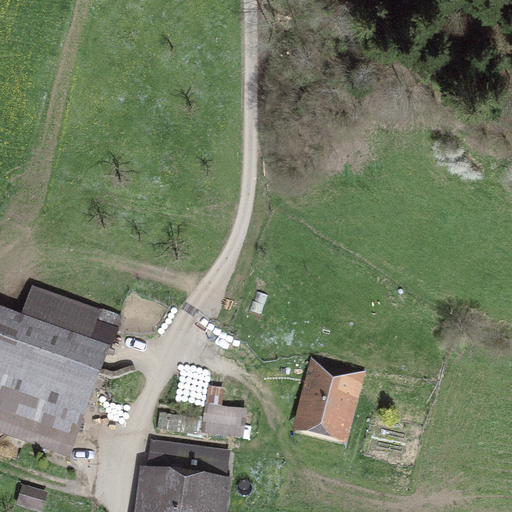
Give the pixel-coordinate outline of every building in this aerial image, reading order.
[(109,381),(118,356),(85,344),(94,321),(35,300),(27,324),(0,314),(0,419),(20,427),(17,436),(26,439),(49,447),(52,438),(70,445),(94,376),(109,381)] [(304,426),(342,435),(352,389),(364,392),(367,379),(355,376),(355,378),(317,369),(304,426)] [(236,432),(238,413),(212,410),(210,429),(236,432)] [(215,511),(224,454),(155,445),(145,511),(215,511)] [(20,506),(40,511),(46,496),(25,489),(20,506)]
